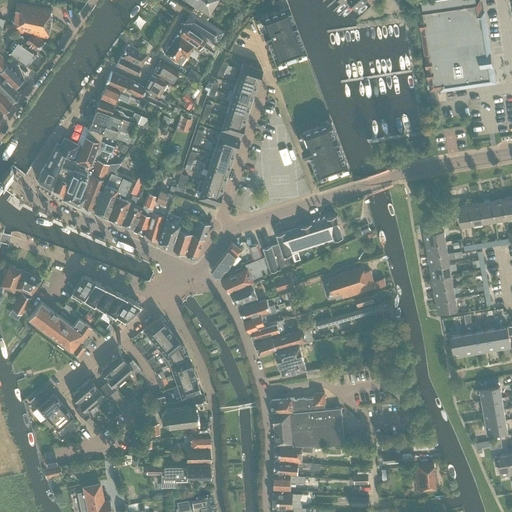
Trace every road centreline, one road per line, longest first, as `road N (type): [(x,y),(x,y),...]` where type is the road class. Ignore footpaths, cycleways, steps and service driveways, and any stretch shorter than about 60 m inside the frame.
road 1 (tertiary): [(511,153),(419,168),(229,231)]
road 2 (residential): [(24,189),(107,66),(141,81),(179,16)]
road 3 (residential): [(268,511),(262,390),(221,296),(196,277)]
road 4 (residential): [(162,302),(204,372),(220,511)]
road 5 (residential): [(229,231),(224,210),(271,79),(257,45)]
road 6 (tertiary): [(183,269),(24,189)]
road 7 (residential): [(120,337),(147,373),(150,400),(125,424),(63,455)]
road 8 (residential): [(162,302),(0,236)]
road 9 (residential): [(0,137),(93,0)]
